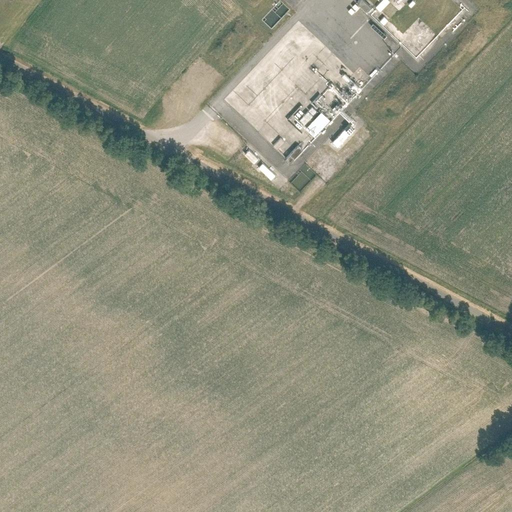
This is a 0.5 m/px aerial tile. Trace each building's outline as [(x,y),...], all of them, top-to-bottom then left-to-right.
[(361,0),(359,2),(370,12),(375,7),(367,0),(361,0)] [(391,0),(383,0),(378,5),(383,10),(392,0),(391,0)] [(302,129),(319,135),(338,113),(340,107),(337,106),(336,106),(330,114),(327,111),(328,110),(331,101),(327,97),(320,95),(315,101),(309,108),(302,105),(290,119),(302,129)] [(347,119),(330,138),(340,147),(357,128),(347,119)] [(275,145),(279,148),(286,140),(282,136),(275,145)] [(290,137),(280,149),(294,162),(304,150),(290,137)] [(274,178),(278,174),(266,162),(262,166),(274,178)]
